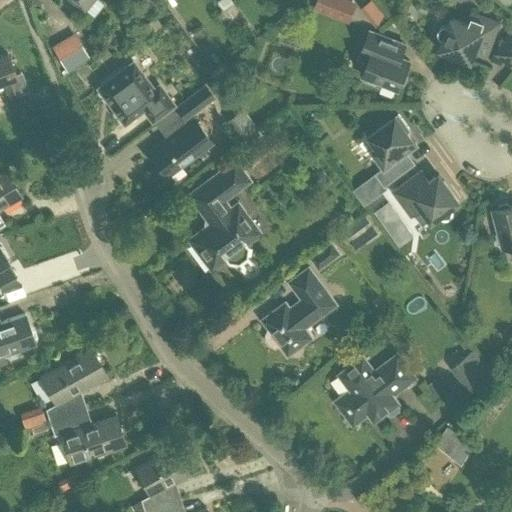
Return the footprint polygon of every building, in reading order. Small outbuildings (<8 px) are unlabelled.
[(70,0),(84,10),(92,0),(70,0)] [(218,0),(216,2),(221,8),(223,10),(231,4),(232,3),(230,0),(218,0)] [(349,23),(357,2),(351,0),(316,0),(313,9),(349,23)] [(487,54),(500,22),(471,11),(467,23),(452,17),(448,26),(447,25),(446,25),(445,25),(443,25),(441,26),(439,27),(438,29),(438,31),(437,33),(438,34),(438,35),(438,36),(439,37),(441,39),(442,40),(443,40),(440,48),(471,60),(475,50),(487,54)] [(511,28),(493,53),(511,68),(511,28)] [(402,91),(409,71),(406,70),(410,61),(396,56),(402,43),(370,30),(359,58),(368,61),(363,75),(367,77),(368,81),(375,84),(380,82),(402,91)] [(67,73),(79,64),(89,57),(74,32),(51,46),(67,73)] [(15,73),(7,53),(0,56),(0,82),(1,82),(8,99),(9,99),(14,111),(31,105),(26,92),(29,91),(21,71),(15,73)] [(132,63),(97,89),(123,125),(142,111),(151,123),(174,107),(163,93),(157,97),(132,63)] [(207,84),(208,85),(217,96),(226,90),(216,77),(207,84)] [(174,107),(175,108),(184,121),(215,98),(204,84),(174,107)] [(53,133),(66,127),(55,100),(42,105),(53,133)] [(383,168),(353,190),(364,205),(387,188),(384,185),(414,163),(406,152),(417,144),(408,132),(411,130),(398,113),(368,135),(376,146),(371,150),(383,168)] [(166,176),(211,142),(194,118),(148,152),(166,176)] [(248,148),(261,138),(256,131),(243,141),(248,148)] [(254,171),(277,160),(268,142),(245,153),(254,171)] [(250,180),(234,160),(225,167),(223,165),(222,164),(217,168),(217,170),(219,171),(188,195),(205,219),(204,227),(188,239),(210,269),(225,259),(227,262),(237,263),(246,257),(248,246),(246,243),(260,233),(237,202),(230,208),(224,200),(250,180)] [(0,226),(4,224),(0,216),(0,210),(24,197),(8,169),(0,173),(0,226)] [(452,207),(452,206),(458,201),(439,174),(430,181),(422,170),(393,191),(411,215),(422,207),(432,220),(439,215),(439,216),(440,217),(442,218),(444,219),(446,219),(447,218),(449,218),(450,217),(451,216),(452,215),(453,213),(453,212),(453,211),(453,209),(453,208),(452,207)] [(412,236),(388,202),(374,212),(399,245),(412,236)] [(496,209),(493,210),(497,227),(494,228),(499,248),(511,244),(511,205),(510,206),(505,203),(499,205),(496,209)] [(318,271),(342,253),(332,239),(309,257),(318,271)] [(0,248),(0,247),(0,284),(16,275),(0,248)] [(277,308),(262,319),(269,329),(267,334),(267,339),(270,343),(275,345),(280,344),(281,344),(288,354),(311,336),(304,327),(336,303),(309,266),(289,281),(302,298),(281,314),(277,308)] [(0,364),(7,362),(5,356),(37,344),(26,314),(0,322),(0,364)] [(93,347),(40,376),(55,403),(45,409),(49,421),(74,413),(69,397),(80,391),(108,375),(93,347)] [(469,393),(493,375),(473,349),(450,367),(469,393)] [(374,420),(386,411),(388,414),(393,415),(399,410),(400,406),(398,403),(398,402),(393,394),(416,377),(397,353),(374,370),(363,355),(338,373),(350,389),(335,400),(353,424),(368,413),(374,420)] [(54,435),(59,434),(69,464),(127,445),(117,414),(91,422),(78,426),(74,413),(49,421),(54,435)] [(453,458),(467,441),(447,426),(434,442),(453,458)] [(164,489),(175,483),(203,469),(188,440),(135,468),(149,495),(140,500),(144,511),(169,504),(164,489)]
